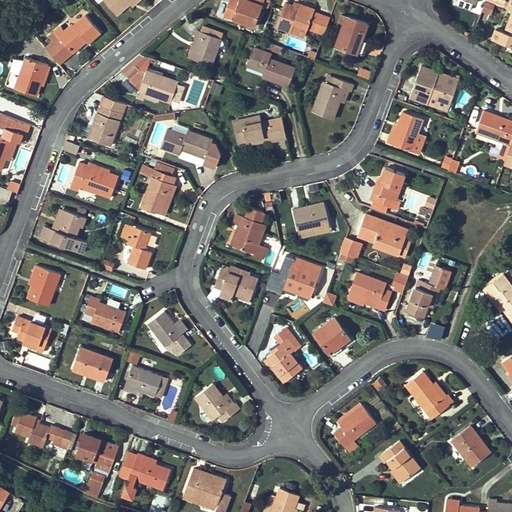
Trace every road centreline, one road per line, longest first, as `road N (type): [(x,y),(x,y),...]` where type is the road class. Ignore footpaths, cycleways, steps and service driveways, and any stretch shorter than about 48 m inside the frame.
road 1 (residential): [(286,424),(187,295),(183,262),(215,194),(337,159),(354,145),(406,8)]
road 2 (residential): [(1,255),(68,99),(187,0)]
road 3 (residential): [(286,424),(271,448),(233,457),(0,367)]
road 4 (residential): [(511,424),(452,355),(405,345),(377,354),(286,424)]
road 5 (residential): [(406,8),(511,79)]
